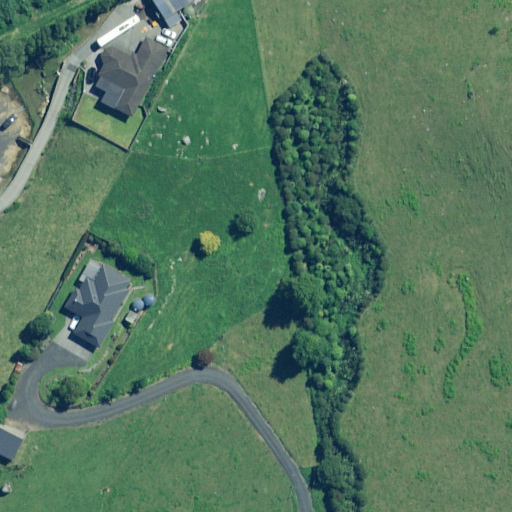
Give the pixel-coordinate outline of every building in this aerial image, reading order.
[(153,0),(159,9),(153,12),(160,23),(196,0),(153,0)] [(191,17),(170,28),(175,38),(196,27),(191,17)] [(168,50),(147,38),(135,60),(111,47),(103,61),(108,63),(96,87),(107,93),(102,102),(132,118),(168,50)] [(132,282),(102,267),(95,281),(84,276),(67,309),(84,318),(75,335),(99,347),(132,282)] [(152,291),(144,299),(152,307),(160,298),(152,291)] [(131,309),(125,320),(134,325),(140,314),(131,309)] [(23,441),(0,429),(0,453),(13,461),(23,441)]
